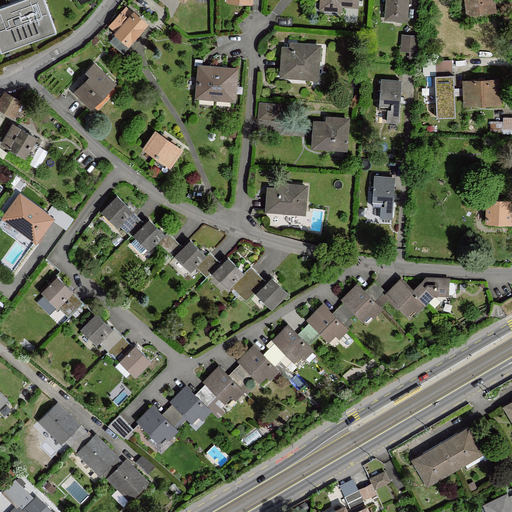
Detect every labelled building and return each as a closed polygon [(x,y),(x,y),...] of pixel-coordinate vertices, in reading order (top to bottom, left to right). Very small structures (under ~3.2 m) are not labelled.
[(44,0),(20,0),(0,7),(0,47),(2,52),(56,31),(44,0)] [(343,12),(343,5),(333,4),(332,0),(322,0),(322,10),(343,12)] [(396,14),(396,18),(407,20),(408,0),(388,0),(388,13),(396,14)] [(466,0),(469,14),(490,12),(489,2),(492,2),(491,0),(466,0)] [(122,12),(110,26),(118,33),(130,19),(122,12)] [(134,14),(130,19),(118,33),(129,43),(145,23),(134,14)] [(129,43),(118,33),(114,37),(128,49),(131,45),(129,43)] [(418,36),(404,35),(403,50),(417,51),(418,36)] [(285,48),(283,70),(307,72),(318,73),(320,46),(293,44),(293,49),(285,48)] [(454,59),(440,59),(440,69),(455,68),(454,59)] [(92,76),(77,92),(91,107),(114,83),(96,66),(89,73),(92,76)] [(200,66),(198,97),(235,101),(237,69),(200,66)] [(306,80),(307,72),(283,70),(282,77),(294,78),(297,82),(304,82),(306,80)] [(436,76),(437,117),(456,116),(455,75),(436,76)] [(499,79),(464,80),(465,106),(501,104),(499,79)] [(399,122),(403,82),(382,80),(379,109),(389,110),(388,121),(399,122)] [(6,92),(0,102),(0,108),(14,116),(22,101),(6,92)] [(22,101),(14,116),(19,119),(27,104),(22,101)] [(280,119),(281,105),(261,103),(260,118),(280,119)] [(511,117),(504,117),(503,133),(511,132),(511,117)] [(328,124),(316,122),(314,146),(335,148),(336,142),(346,143),(348,120),(329,119),(328,124)] [(35,137),(14,125),(4,143),(25,156),(26,153),(34,140),(35,137)] [(156,132),(145,148),(171,165),(181,149),(156,132)] [(41,144),(34,140),(26,153),(33,157),(41,144)] [(395,177),(375,176),(373,205),(382,206),(381,218),(393,218),(395,189),(395,177)] [(270,189),(268,210),(304,213),(306,186),(281,185),(281,189),(270,189)] [(120,225),(133,212),(117,195),(102,210),(118,226),(120,225)] [(21,196),(5,217),(36,240),(52,219),(21,196)] [(487,200),(486,222),(510,223),(511,201),(487,200)] [(145,222),(133,212),(120,225),(132,236),(134,233),(145,222)] [(149,218),(145,222),(134,233),(138,237),(149,248),(151,250),(158,243),(165,235),(149,218)] [(168,232),(165,235),(158,243),(172,257),(175,254),(183,246),(168,232)] [(143,254),(149,248),(138,237),(132,243),(143,254)] [(190,239),(183,246),(175,254),(191,271),(196,266),(207,256),(190,239)] [(210,252),(207,256),(196,266),(207,277),(213,272),(221,263),(210,252)] [(228,257),(221,263),(213,272),(229,289),(232,286),(244,273),(228,257)] [(251,266),(244,273),(232,286),(240,294),(259,274),(251,266)] [(267,281),(259,274),(240,294),(246,301),(256,291),(267,281)] [(42,291),(59,307),(74,292),(56,276),(42,291)] [(267,281),(256,291),(274,308),(288,293),(271,277),(267,281)] [(398,287),(390,295),(408,314),(415,307),(418,310),(426,302),(414,291),(402,278),(395,284),(398,287)] [(427,278),(414,291),(426,302),(434,293),(448,294),(449,279),(427,278)] [(365,291),(380,306),(390,295),(376,280),(365,291)] [(357,284),(351,290),(353,292),(345,300),(357,311),(364,319),(370,313),(373,316),(382,308),(380,306),(365,291),(357,284)] [(84,303),(74,292),(59,307),(69,318),(84,303)] [(511,296),(501,304),(508,315),(511,312),(511,296)] [(345,300),(338,307),(350,318),(357,311),(345,300)] [(501,304),(493,302),(490,316),(495,317),(501,319),(508,315),(501,304)] [(323,304),(317,311),(319,313),(311,321),(322,331),(330,339),(336,333),(339,336),(345,330),(347,328),(344,325),(332,313),(323,304)] [(332,313),(344,325),(350,318),(338,307),(332,313)] [(99,343),(113,329),(106,322),(96,312),(81,327),(98,344),(99,343)] [(311,321),(304,328),(315,339),(322,331),(311,321)] [(289,325),(282,331),(285,333),(277,341),(287,352),(295,360),(301,354),(304,357),(313,349),(309,345),(298,334),(289,325)] [(108,352),(123,336),(114,327),(113,329),(99,343),(108,352)] [(298,334),(309,345),(315,339),(304,328),(298,334)] [(345,330),(339,336),(347,343),(349,343),(352,341),(353,338),(345,330)] [(120,359),(133,346),(123,336),(108,352),(118,361),(120,359)] [(277,341),(269,349),(280,360),(287,352),(277,341)] [(137,376),(151,361),(142,351),(135,344),(133,346),(120,359),(137,376)] [(254,346),(248,352),(250,354),(242,362),(253,372),(261,380),(267,374),(270,378),(278,370),(274,366),(263,355),(254,346)] [(263,355),(274,366),(280,360),(269,349),(263,355)] [(242,362),(235,369),(246,380),(253,372),(242,362)] [(219,366),(213,372),(215,374),(207,382),(218,393),(226,401),(232,395),(235,398),(243,390),(240,386),(229,375),(219,366)] [(229,375),(240,386),(246,380),(235,369),(229,375)] [(207,382),(201,388),(213,400),(218,393),(207,382)] [(186,385),(180,392),(182,394),(174,402),(185,413),(193,420),(199,414),(202,418),(210,410),(207,406),(195,395),(186,385)] [(0,392),(7,400),(0,407),(0,412),(12,400),(0,387),(0,392)] [(195,395),(207,406),(213,400),(201,388),(195,395)] [(174,402),(168,408),(180,419),(185,413),(174,402)] [(39,421),(61,443),(65,440),(79,425),(73,419),(74,418),(67,411),(62,415),(58,412),(60,410),(55,405),(39,421)] [(153,405),(147,411),(149,414),(141,421),(160,440),(166,434),(169,437),(177,429),(174,426),(162,414),(153,405)] [(162,414),(174,426),(180,419),(168,408),(162,414)] [(108,426),(124,438),(134,429),(119,414),(108,426)] [(72,446),(86,431),(80,424),(79,425),(65,440),(72,446)] [(469,429),(442,444),(456,468),(471,460),(469,456),(481,449),(469,429)] [(78,452),(93,437),(86,431),(72,446),(78,452)] [(78,452),(100,475),(102,472),(117,457),(111,451),(112,450),(105,442),(101,447),(97,443),(98,442),(93,437),(78,452)] [(456,468),(442,444),(415,460),(427,480),(438,474),(440,477),(456,468)] [(144,455),(137,462),(148,473),(155,465),(144,455)] [(117,457),(102,472),(103,473),(108,478),(123,462),(118,456),(117,457)] [(130,500),(148,482),(143,478),(141,476),(142,475),(135,467),(130,472),(127,468),(128,467),(123,462),(108,478),(130,500)] [(391,480),(386,471),(372,478),(377,487),(391,480)] [(14,503),(20,497),(27,490),(16,480),(4,492),(14,503)] [(376,493),(371,484),(359,490),(363,499),(376,493)] [(28,489),(27,490),(20,497),(29,506),(37,498),(28,489)] [(365,502),(363,499),(359,490),(345,496),(351,508),(365,502)] [(507,495),(487,505),(488,506),(490,511),(511,511),(511,505),(507,496),(507,495)] [(12,511),(52,511),(38,497),(37,498),(29,506),(20,497),(14,503),(18,506),(12,511)]
